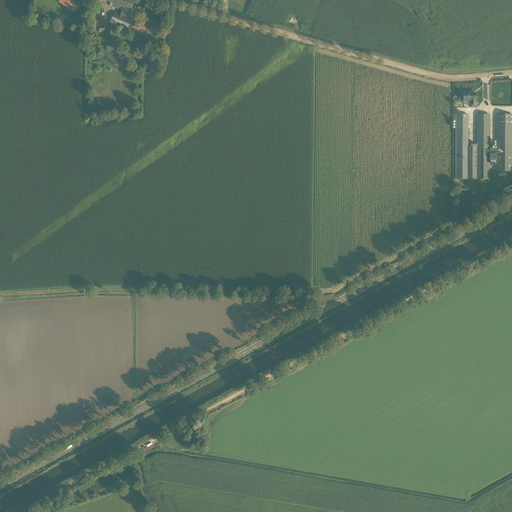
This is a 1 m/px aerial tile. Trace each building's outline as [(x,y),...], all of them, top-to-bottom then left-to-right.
[(60,0),(58,2),(73,14),(79,6),(75,3),(76,0),(60,0)] [(125,7),(131,10),(134,1),(130,0),(103,0),(113,3),(112,7),(119,9),(118,13),(123,15),(125,7)] [(96,9),(88,9),(87,44),(96,44),(96,9)] [(129,20),(115,14),(112,22),(125,28),(129,20)] [(158,26),(141,22),(141,24),(140,29),(157,33),(158,26)] [(97,50),(115,66),(121,61),(103,44),(97,50)] [(463,97),(463,102),(471,102),(471,103),(470,103),(469,104),(469,108),(476,108),(476,104),(476,103),(476,93),(468,93),(468,92),(460,92),(460,97),(463,97)] [(467,179),(467,169),(468,146),(468,115),(453,115),(453,120),(455,120),(454,179),(467,179)] [(496,159),(496,171),(511,171),(511,115),(497,115),(496,148),(496,149),(489,149),(489,148),(490,115),(477,115),(477,145),(477,146),(468,146),(467,169),(476,169),(477,179),(490,179),(490,159),(496,159)]
